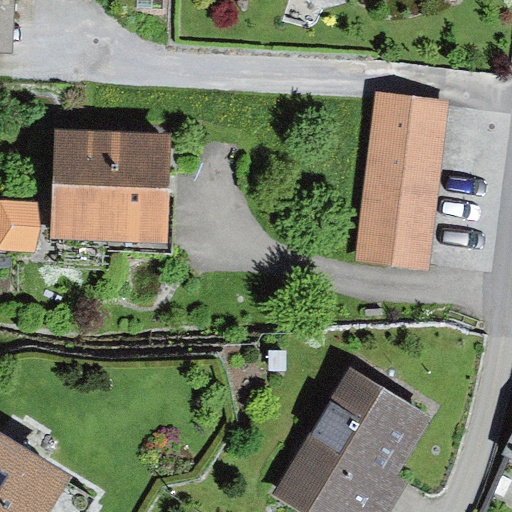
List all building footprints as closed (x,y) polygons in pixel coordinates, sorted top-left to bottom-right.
[(14,0),(0,0),(0,53),(13,54),(14,0)] [(458,107),(379,96),(356,270),(434,280),(458,107)] [(172,135),(55,131),(51,239),(168,243),(172,135)] [(37,203),(0,200),(0,251),(34,253),(41,227),(37,203)] [(350,368),(273,494),(302,511),(390,511),(408,483),(397,476),(433,418),(350,368)] [(86,511),(98,493),(0,434),(0,511),(86,511)]
